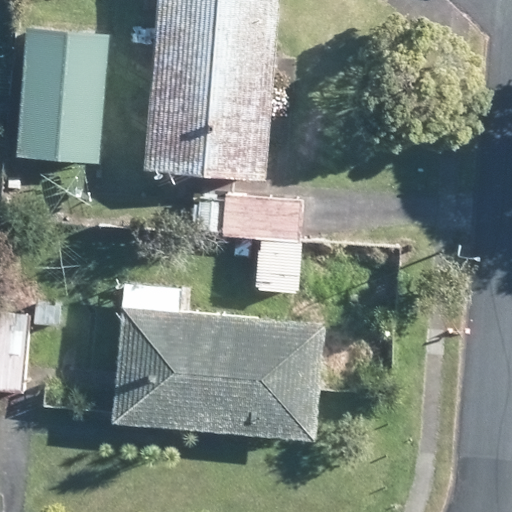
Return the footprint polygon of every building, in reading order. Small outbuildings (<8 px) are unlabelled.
[(162,0),(148,162),(271,173),(285,0),(162,0)] [(31,18),(22,148),(106,154),(115,24),(31,18)] [(306,225),(307,190),(201,186),(200,223),(227,225),(227,230),(264,232),(262,284),(303,284),(306,225)] [(224,422),(323,430),(332,312),(186,300),(187,278),(130,272),(121,376),(119,404),(118,413),(224,422)] [(0,382),(27,386),(33,325),(34,311),(0,307),(0,382)]
